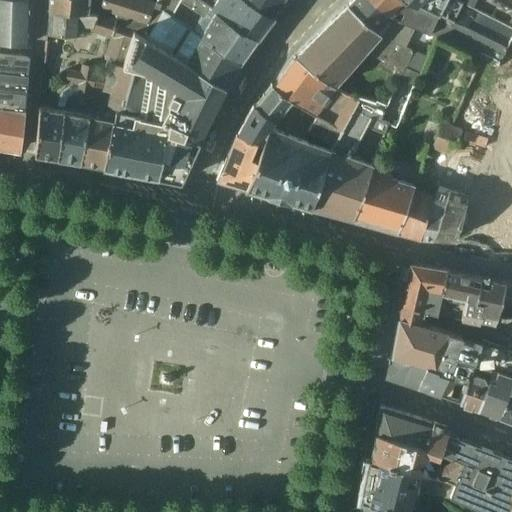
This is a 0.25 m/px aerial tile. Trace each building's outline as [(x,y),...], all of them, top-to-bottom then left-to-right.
[(0,0),(0,36),(26,39),(26,0),(0,0)] [(132,25),(143,28),(153,0),(98,0),(97,4),(115,9),(114,12),(96,8),(91,22),(90,25),(109,31),(102,54),(107,55),(121,59),(132,25)] [(153,0),(143,28),(223,81),(238,56),(191,24),(170,9),(154,0),(153,0)] [(175,0),(154,0),(170,9),(175,0)] [(191,24),(238,56),(254,33),(206,0),(183,0),(199,11),(191,24)] [(206,0),(254,33),(271,12),(269,10),(252,0),(206,0)] [(252,0),(269,10),(276,0),(252,0)] [(345,0),(319,26),(354,57),(365,46),(379,28),(345,0)] [(345,0),(379,28),(404,41),(412,23),(385,12),(372,0),(345,0)] [(372,0),(385,12),(412,23),(433,31),(497,60),(504,44),(450,18),(413,0),(372,0)] [(413,0),(450,18),(459,0),(413,0)] [(48,6),(45,28),(78,29),(79,21),(91,22),(96,8),(88,8),(48,6)] [(114,101),(101,159),(178,174),(223,81),(143,28),(132,25),(121,59),(132,62),(121,103),(114,101)] [(293,52),(333,82),(354,57),(319,26),(293,52)] [(404,41),(379,28),(365,46),(394,62),(401,66),(404,60),(412,44),(404,41)] [(424,51),(412,44),(404,60),(418,67),(424,51)] [(0,140),(14,143),(25,69),(26,69),(27,56),(27,55),(26,54),(0,50),(0,140)] [(339,124),(357,92),(351,88),(350,91),(333,82),(293,52),(269,78),(291,95),(314,111),(339,124)] [(121,103),(132,62),(121,59),(107,55),(103,71),(101,83),(109,84),(105,99),(114,101),(121,103)] [(76,99),(74,106),(82,107),(83,100),(86,100),(90,82),(93,81),(101,83),(103,71),(95,70),(95,69),(93,68),(94,62),(79,59),(78,66),(66,64),(64,77),(76,79),(72,99),(76,99)] [(413,79),(418,67),(404,60),(401,66),(397,73),(413,79)] [(391,71),(397,73),(401,66),(394,62),(391,71)] [(394,123),(413,79),(397,73),(385,98),(376,116),(394,123)] [(235,127),(255,135),(249,150),(255,153),(267,120),(269,121),(270,119),(271,120),(274,115),(291,95),(269,78),(268,80),(268,81),(262,88),(261,88),(252,99),(251,99),(235,127)] [(328,143),(308,201),(329,207),(349,151),(348,150),(367,116),(366,116),(368,112),(376,116),(385,98),(374,95),(373,97),(357,92),(339,124),(331,138),(328,143)] [(55,152),(62,103),(38,99),(32,148),(43,150),(55,152)] [(87,108),(78,156),(101,159),(114,101),(105,99),(103,111),(87,108)] [(62,103),(55,152),(78,156),(87,108),(82,107),(74,106),(62,103)] [(339,124),(314,111),(307,126),(331,138),(339,124)] [(432,144),(448,150),(450,146),(460,123),(442,117),(432,144)] [(255,153),(244,182),(308,201),(328,143),(271,120),(270,119),(269,121),(267,120),(255,153)] [(235,127),(214,174),(244,182),(255,153),(249,150),(255,135),(235,127)] [(444,162),(417,231),(430,233),(456,161),(460,150),(450,146),(448,150),(444,162)] [(349,151),(329,207),(350,213),(369,161),(370,159),(349,151)] [(413,179),(395,225),(417,231),(444,162),(433,158),(432,160),(422,157),(413,179)] [(369,161),(350,213),(395,225),(413,179),(389,171),(389,169),(369,161)] [(456,161),(430,233),(450,235),(466,189),(465,188),(469,178),(477,180),(480,171),(456,161)] [(511,192),(503,245),(511,247),(511,192)] [(408,258),(399,298),(423,305),(435,308),(439,286),(443,264),(408,258)] [(485,316),(492,318),(503,277),(473,271),(443,264),(439,286),(462,291),(457,313),(477,317),(478,314),(485,316)] [(511,278),(503,277),(492,318),(489,329),(503,333),(511,334),(511,322),(508,322),(509,313),(511,313),(511,278)] [(420,318),(423,305),(399,298),(396,311),(420,318)] [(420,318),(396,311),(389,348),(424,359),(445,369),(446,370),(451,355),(453,356),(455,349),(472,355),(489,363),(511,371),(511,368),(511,334),(503,333),(501,342),(478,333),(477,336),(448,326),(448,325),(420,318)] [(489,329),(492,318),(485,316),(482,325),(485,326),(485,328),(489,329)] [(424,359),(389,348),(384,369),(385,370),(399,374),(416,381),(424,359)] [(464,376),(472,355),(455,349),(453,356),(451,355),(446,370),(452,373),(464,376)] [(472,355),(464,376),(458,394),(457,396),(477,403),(489,363),(472,355)] [(424,359),(416,381),(438,389),(445,369),(424,359)] [(489,363),(477,403),(497,410),(511,371),(489,363)] [(511,368),(511,371),(497,410),(511,415),(511,368)] [(445,369),(438,389),(457,396),(458,394),(447,390),(452,373),(446,370),(445,369)] [(429,416),(378,400),(373,426),(423,438),(429,416)] [(429,416),(423,438),(373,426),(368,450),(418,465),(451,475),(458,455),(438,446),(443,428),(444,427),(441,421),(429,416)] [(501,511),(511,485),(511,455),(443,428),(438,446),(458,455),(451,475),(445,490),(475,511),(501,511)] [(419,484),(418,465),(368,450),(363,472),(419,484)] [(419,484),(445,490),(451,475),(418,465),(419,484)] [(419,484),(363,472),(358,493),(415,508),(416,503),(414,502),(419,484)] [(511,511),(511,485),(501,511),(511,511)] [(415,508),(358,493),(354,511),(414,511),(416,508),(415,508)]
